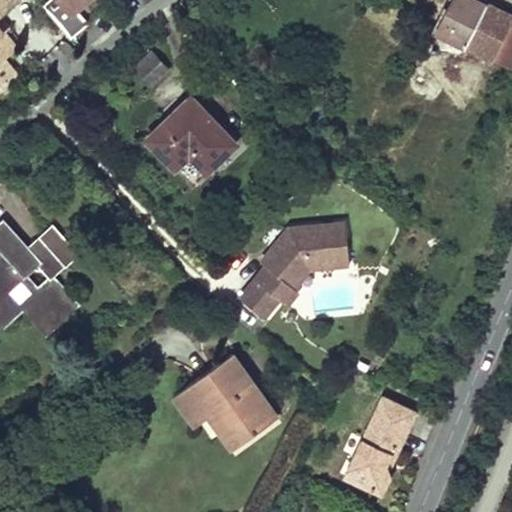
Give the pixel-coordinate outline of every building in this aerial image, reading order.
[(0,13),(18,0),(17,0),(0,0),(0,85),(13,76),(0,57),(13,48),(1,32),(0,30),(0,13)] [(42,0),(39,3),(65,38),(83,24),(71,8),(81,0),(42,0)] [(478,0),(454,0),(440,30),(466,44),(486,4),(478,0)] [(466,44),(508,68),(511,59),(511,23),(510,22),(511,17),(486,4),(466,44)] [(130,76),(145,90),(163,72),(148,58),(130,76)] [(186,99),(144,143),(172,171),(185,158),(203,173),(232,144),(186,99)] [(203,173),(185,158),(172,171),(189,187),(203,173)] [(292,291),(307,272),(346,268),(342,225),(285,230),(268,252),(273,256),(263,268),(237,300),(262,321),(277,302),(278,301),(272,297),(282,284),(291,292),(292,291)] [(45,232),(35,241),(47,254),(46,255),(59,268),(69,258),(45,232)] [(0,322),(17,307),(42,333),(69,309),(45,280),(31,293),(13,274),(26,261),(20,255),(0,233),(0,322)] [(47,254),(35,241),(20,255),(26,261),(13,274),(31,293),(45,280),(59,268),(46,255),(47,254)] [(263,268),(273,256),(268,252),(258,264),(263,268)] [(278,301),(277,302),(285,308),(296,294),(292,291),(291,292),(282,284),(272,297),(278,301)] [(174,400),(195,429),(208,420),(219,413),(242,445),(275,421),(230,359),(174,400)] [(418,412),(384,396),(347,476),(376,489),(381,480),(392,476),(390,470),(388,463),(393,453),(398,454),(418,412)] [(219,413),(208,420),(231,452),(242,445),(219,413)] [(390,470),(398,454),(393,453),(388,463),(390,470)] [(376,489),(384,493),(392,476),(381,480),(376,489)]
